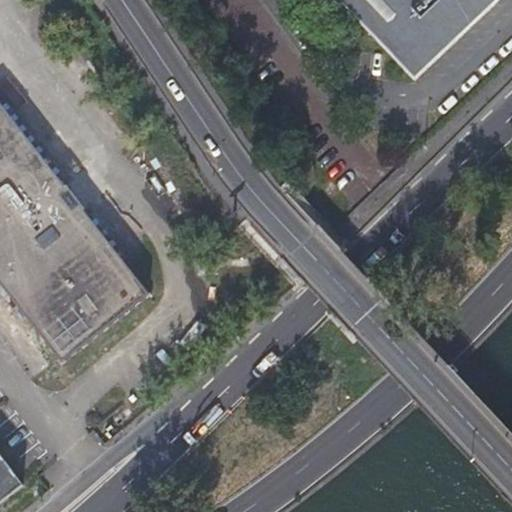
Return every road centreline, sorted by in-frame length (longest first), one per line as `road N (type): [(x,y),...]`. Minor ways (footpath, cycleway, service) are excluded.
road 1 (tertiary): [(511,465),(268,204),(109,0)]
road 2 (primary): [(511,116),(204,404)]
road 3 (primary): [(236,511),(311,459),(511,275)]
road 4 (primary): [(204,404),(150,427),(49,511)]
road 5 (primary): [(204,404),(93,511)]
